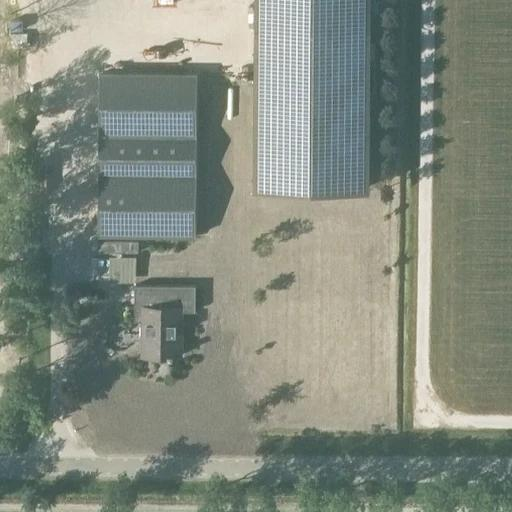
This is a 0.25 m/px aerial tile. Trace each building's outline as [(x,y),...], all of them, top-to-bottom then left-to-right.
[(261,0),(261,28),(366,29),(366,0),(261,0)] [(261,28),(260,189),(365,190),(366,29),(261,28)] [(383,29),(372,29),(372,40),(382,40),(383,29)] [(99,75),(98,237),(196,238),(197,76),(99,75)] [(131,275),(132,251),(106,251),(105,274),(131,275)] [(142,357),(180,358),(180,313),(195,313),(195,287),(134,287),(134,302),(143,302),(142,357)]
